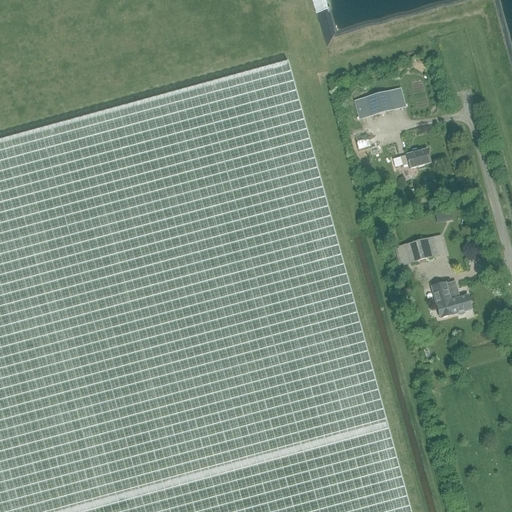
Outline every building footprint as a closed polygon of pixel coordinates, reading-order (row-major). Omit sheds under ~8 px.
[(8,0),(0,0),(0,17),(13,14),(8,0)] [(43,0),(8,0),(13,14),(45,5),(43,0)] [(96,0),(94,0),(65,8),(70,29),(102,20),(96,0)] [(131,0),(96,0),(102,20),(135,11),(131,0)] [(165,0),(131,0),(135,11),(167,3),(165,0)] [(241,22),(209,31),(215,52),(247,43),(241,22)] [(209,31),(177,40),(182,61),(215,52),(209,31)] [(177,40),(145,49),(150,69),(182,61),(177,40)] [(55,42),(23,51),(28,72),(61,63),(55,42)] [(145,49),(113,57),(118,78),(150,69),(145,49)] [(23,51),(0,57),(0,79),(28,72),(23,51)] [(113,57),(81,66),(86,87),(118,78),(113,57)] [(410,511),(288,64),(0,142),(0,511),(410,511)] [(400,89),(354,102),(359,121),(406,108),(400,89)] [(431,164),(427,150),(406,156),(400,158),(402,165),(408,164),(409,169),(431,164)] [(440,236),(394,248),(399,267),(445,255),(440,236)] [(445,284),(432,288),(437,308),(436,309),(438,316),(439,316),(440,319),(458,314),(459,316),(465,314),(464,312),(471,310),(467,297),(458,300),(454,284),(446,286),(445,284)]
